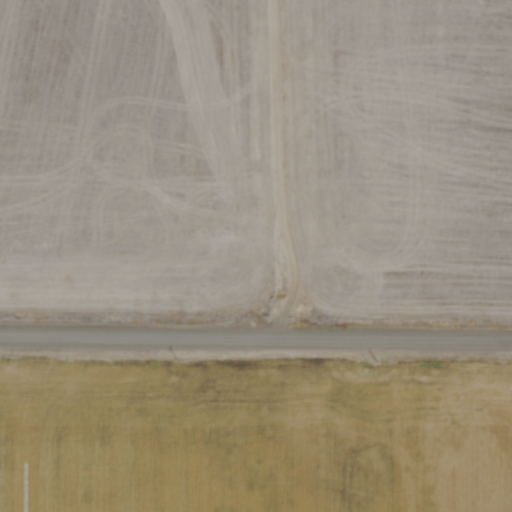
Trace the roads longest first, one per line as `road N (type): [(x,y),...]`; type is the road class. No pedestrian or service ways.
road 1 (residential): [(511,338),(0,329)]
road 2 (track): [(276,335),(291,263),(279,224),(269,0)]
